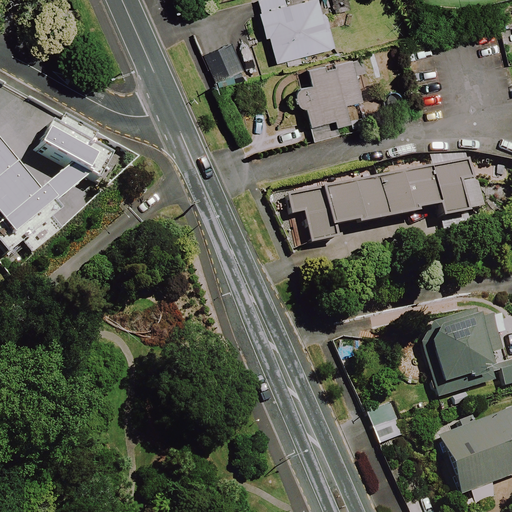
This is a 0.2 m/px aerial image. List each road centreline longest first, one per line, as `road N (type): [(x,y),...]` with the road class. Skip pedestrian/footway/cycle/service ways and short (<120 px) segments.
road 1 (tertiary): [(344,511),(168,106)]
road 2 (residential): [(168,106),(133,116),(106,108),(0,49)]
